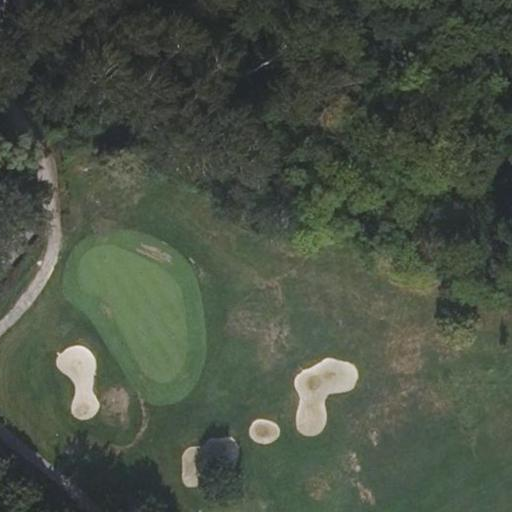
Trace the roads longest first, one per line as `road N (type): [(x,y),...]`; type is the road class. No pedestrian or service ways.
road 1 (track): [(0,326),(29,302),(48,257),(39,200)]
road 2 (track): [(94,511),(0,426)]
